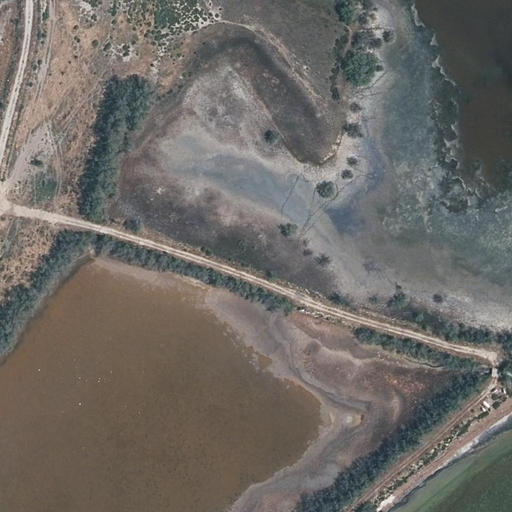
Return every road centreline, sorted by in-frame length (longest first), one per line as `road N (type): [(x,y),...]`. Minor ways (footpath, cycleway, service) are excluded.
road 1 (track): [(0,204),(137,236),(348,315),(484,353),(494,357),(497,376)]
road 2 (track): [(497,376),(350,511)]
road 3 (track): [(0,160),(29,0)]
